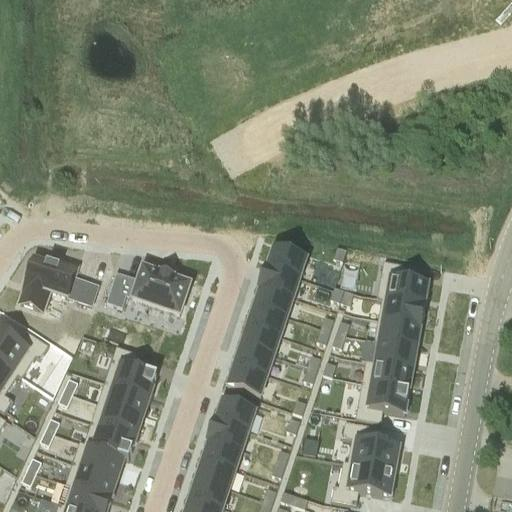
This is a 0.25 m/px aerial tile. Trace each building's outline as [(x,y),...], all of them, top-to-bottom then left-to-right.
[(353,0),(331,0),(341,34),(362,28),(353,0)] [(374,0),(353,0),(362,28),(381,22),(374,0)] [(396,0),(374,0),(381,22),(401,16),(396,0)] [(417,0),(396,0),(401,16),(420,10),(417,0)] [(438,0),(417,0),(420,10),(440,4),(438,0)] [(457,34),(449,36),(453,47),(460,45),(457,34)] [(449,36),(442,38),(445,50),(453,47),(449,36)] [(418,45),(410,48),(414,59),(421,57),(418,45)] [(410,48),(403,50),(406,61),(414,59),(410,48)] [(379,57),(371,59),(375,71),(382,68),(379,57)] [(371,59),(363,61),(367,73),(375,71),(371,59)] [(337,253),(333,265),(343,269),(347,256),(337,253)] [(267,273),(267,274),(300,285),(306,265),(274,254),(267,273)] [(30,281),(22,307),(42,314),(48,295),(93,310),(99,291),(80,285),(80,287),(75,286),(80,272),(57,265),(55,271),(34,264),(31,263),(26,279),(30,281)] [(383,268),(381,282),(390,284),(386,306),(424,312),(424,311),(428,289),(406,285),(409,272),(383,268)] [(266,273),(259,294),(260,294),(260,293),(293,304),(300,285),(267,274),(267,273),(266,273)] [(116,279),(106,308),(122,314),(126,301),(133,303),(133,304),(179,320),(189,290),(172,284),(173,283),(160,279),(160,280),(143,274),(139,287),(116,279)] [(260,294),(254,313),(287,324),(293,304),(260,293),(260,294)] [(334,293),(330,305),(340,309),(344,296),(334,293)] [(344,296),(340,309),(350,312),(354,300),(344,296)] [(386,306),(382,327),(420,334),(420,335),(421,335),(425,312),(424,311),(424,312),(386,306)] [(254,313),(247,332),(280,343),(287,324),(254,313)] [(325,322),(320,335),(330,338),(334,326),(325,322)] [(340,327),(336,339),(346,342),(350,330),(340,327)] [(382,327),(379,348),(416,355),(420,335),(420,334),(382,327)] [(247,332),(241,351),(274,362),(280,343),(247,332)] [(320,335),(316,347),(326,351),(330,338),(320,335)] [(0,337),(0,368),(14,378),(28,357),(40,365),(41,364),(48,352),(27,338),(19,349),(0,337)] [(336,339),(332,352),(342,355),(346,342),(336,339)] [(379,348),(375,369),(412,376),(416,355),(379,348)] [(241,351),(234,371),(267,382),(274,362),(241,351)] [(112,366),(112,368),(121,371),(114,392),(150,404),(154,393),(157,381),(148,378),(137,374),(141,361),(117,353),(112,366)] [(312,361),(307,374),(317,377),(321,364),(312,361)] [(0,368),(0,416),(4,419),(12,407),(13,406),(1,398),(14,378),(0,368)] [(327,368),(322,380),(332,383),(336,371),(327,368)] [(375,369),(371,391),(409,398),(412,376),(375,369)] [(234,371),(228,391),(260,402),(267,382),(234,371)] [(307,374),(303,386),(310,388),(313,389),(317,377),(307,374)] [(69,385),(63,396),(72,401),(78,389),(69,385)] [(358,411),(355,425),(381,430),(383,417),(404,421),(409,398),(371,391),(367,413),(358,411)] [(114,392),(107,412),(143,424),(150,404),(114,392)] [(63,396),(58,408),(67,413),(72,401),(63,396)] [(216,426),(216,427),(249,438),(255,417),(222,406),(216,426)] [(297,406),(292,418),(300,421),(302,421),(306,409),(297,406)] [(107,412),(100,433),(136,445),(143,424),(107,412)] [(50,424),(45,436),(54,440),(60,428),(50,424)] [(291,424),(286,436),(296,439),(296,440),(300,427),(291,424)] [(215,425),(208,447),(209,447),(209,446),(242,457),(249,438),(216,427),(216,426),(215,425)] [(345,428),(342,443),(356,446),(352,470),(394,478),(399,452),(368,446),(370,433),(345,428)] [(100,433),(93,452),(109,457),(108,460),(119,463),(124,465),(129,467),(133,455),(136,445),(100,433)] [(45,436),(40,448),(49,452),(54,440),(45,436)] [(209,447),(203,465),(236,476),(242,457),(209,446),(209,447)] [(88,452),(81,472),(118,484),(124,465),(119,463),(108,460),(109,457),(93,452),(93,453),(88,452)] [(280,456),(276,468),(285,472),(290,459),(280,456)] [(32,464),(27,475),(36,480),(41,468),(32,464)] [(203,465),(196,485),(229,496),(236,476),(203,465)] [(276,468),(272,481),(281,484),(285,472),(276,468)] [(333,492),(331,507),(356,511),(359,498),(390,504),(394,478),(352,470),(348,494),(333,492)] [(81,472),(74,492),(111,505),(118,484),(81,472)] [(27,475),(21,487),(31,491),(36,480),(27,475)] [(196,485),(190,504),(213,511),(223,511),(229,496),(196,485)] [(74,492),(67,511),(109,511),(112,505),(111,505),(74,492)] [(267,494),(263,507),(273,510),(277,498),(267,494)] [(283,497),(280,507),(289,510),(292,511),(296,501),(283,497)] [(296,501),(292,511),(294,511),(306,511),(308,506),(296,501)]
